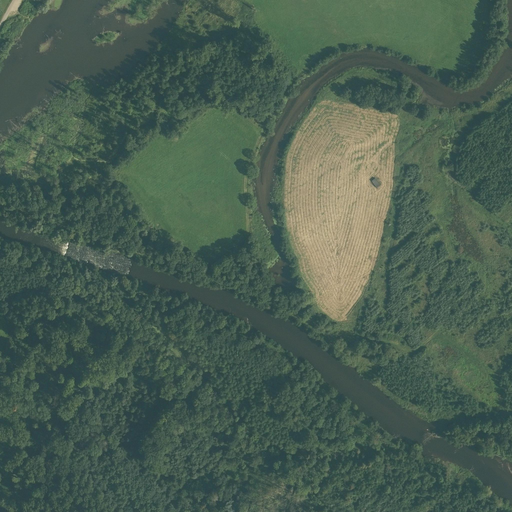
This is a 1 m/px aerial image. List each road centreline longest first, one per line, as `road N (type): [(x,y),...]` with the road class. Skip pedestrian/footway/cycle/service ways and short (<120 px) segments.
road 1 (track): [(0,246),(247,336),(426,460)]
road 2 (track): [(0,205),(267,298),(323,333),(384,341)]
road 3 (track): [(200,272),(247,235),(246,173),(288,85),(334,49),(380,44)]
